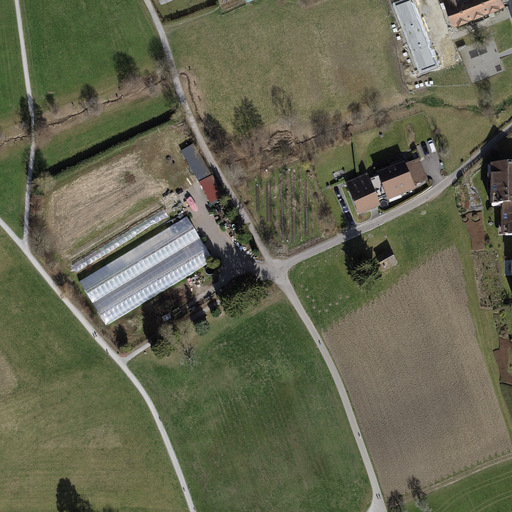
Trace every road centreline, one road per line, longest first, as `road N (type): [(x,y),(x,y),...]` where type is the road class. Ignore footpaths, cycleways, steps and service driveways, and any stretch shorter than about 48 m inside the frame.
road 1 (track): [(145,0),(198,135),(273,271)]
road 2 (residential): [(511,129),(422,200),(273,271)]
road 3 (track): [(511,456),(379,510)]
